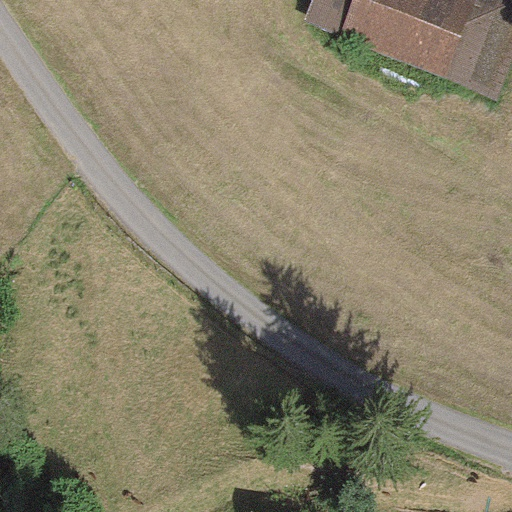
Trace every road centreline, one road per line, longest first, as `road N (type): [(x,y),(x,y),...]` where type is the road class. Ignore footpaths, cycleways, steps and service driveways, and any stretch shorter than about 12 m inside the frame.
road 1 (unclassified): [(0,32),(131,206),(195,266),(361,387),(511,450)]
road 2 (track): [(185,511),(211,495),(291,474),(442,501),(511,500)]
